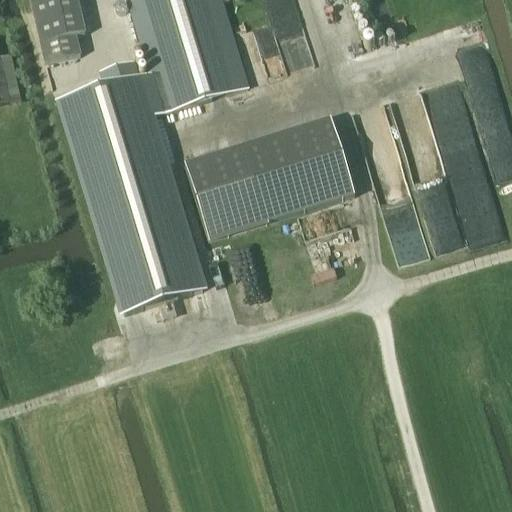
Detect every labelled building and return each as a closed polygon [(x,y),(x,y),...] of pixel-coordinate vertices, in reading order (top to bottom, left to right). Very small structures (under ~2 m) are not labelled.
[(83,39),(73,0),(27,0),(44,68),(81,60),(76,41),(83,39)] [(249,93),(221,0),(139,0),(127,4),(162,119),(249,93)] [(0,110),(22,106),(12,59),(1,61),(0,57),(0,110)] [(138,83),(134,68),(100,78),(105,94),(55,108),(119,321),(207,295),(155,121),(162,119),(150,79),(138,83)] [(208,246),(354,201),(331,124),(185,169),(208,246)] [(56,379),(51,365),(40,369),(45,383),(56,379)]
